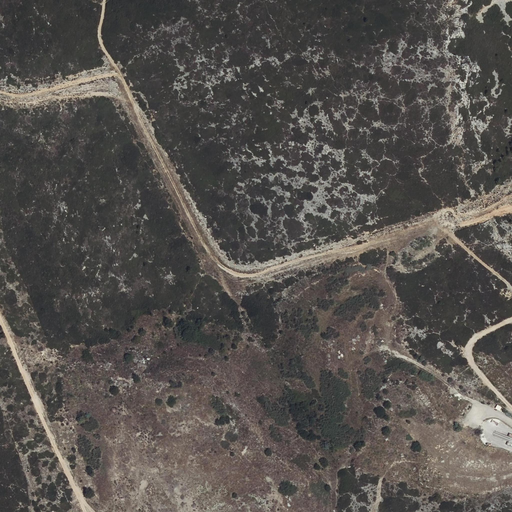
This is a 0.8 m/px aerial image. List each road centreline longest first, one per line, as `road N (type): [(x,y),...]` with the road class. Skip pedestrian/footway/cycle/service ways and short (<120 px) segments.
road 1 (track): [(0,319),(83,511)]
road 2 (track): [(511,318),(469,339),(475,368),(511,406)]
